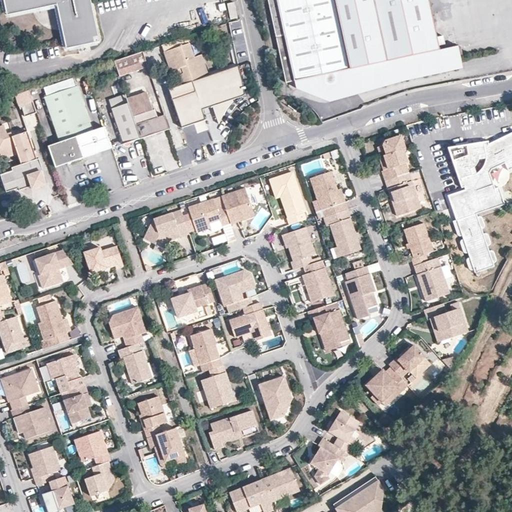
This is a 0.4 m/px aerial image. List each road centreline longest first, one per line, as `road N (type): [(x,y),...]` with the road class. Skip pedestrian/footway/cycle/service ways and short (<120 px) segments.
road 1 (residential): [(147,501),(85,321),(97,298),(245,248),(260,250),(295,350)]
road 2 (residential): [(341,122),(401,311),(314,405)]
road 3 (residential): [(0,230),(34,226),(279,141)]
road 4 (residential): [(314,405),(284,447),(147,501)]
road 5 (residential): [(341,122),(511,82)]
road 6 (track): [(511,369),(438,511)]
road 7 (residential): [(246,0),(279,141)]
